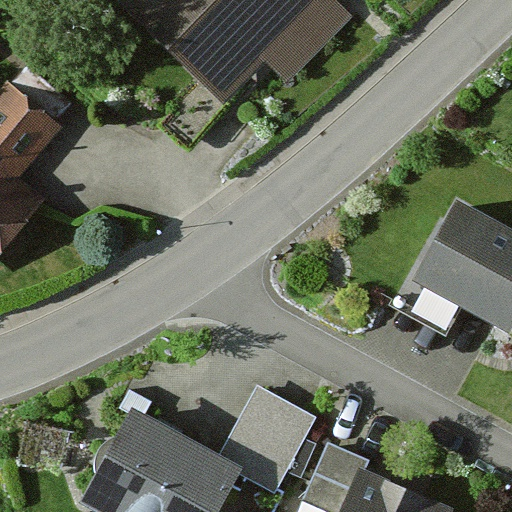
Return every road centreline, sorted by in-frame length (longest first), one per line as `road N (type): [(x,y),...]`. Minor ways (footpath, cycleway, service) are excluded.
road 1 (residential): [(186,272),(326,163),(503,0)]
road 2 (residential): [(511,455),(186,272)]
road 3 (residential): [(0,365),(96,326),(186,272)]
